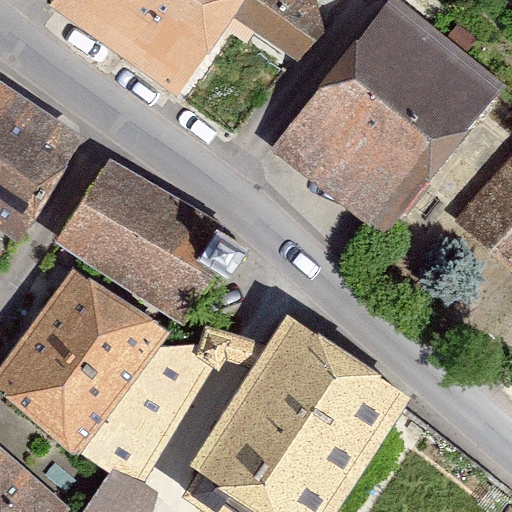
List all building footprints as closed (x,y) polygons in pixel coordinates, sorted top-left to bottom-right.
[(331,0),(68,0),(67,2),(191,96),(255,23),(309,63),(336,17),(331,0)] [(511,111),(511,92),(401,0),(398,0),(279,142),(401,244),(511,111)] [(0,76),(0,219),(30,241),(94,138),(0,76)] [(202,328),(228,289),(253,306),(279,267),(254,250),(259,244),(123,154),(67,238),(202,328)] [(511,165),(464,215),(511,260),(511,165)] [(84,271),(9,382),(127,468),(157,486),(226,364),(179,335),(84,271)] [(272,511),(355,511),(427,399),(298,318),(203,468),(272,511)] [(78,511),(0,447),(0,511),(78,511)] [(159,511),(170,494),(157,486),(127,468),(100,511),(159,511)]
